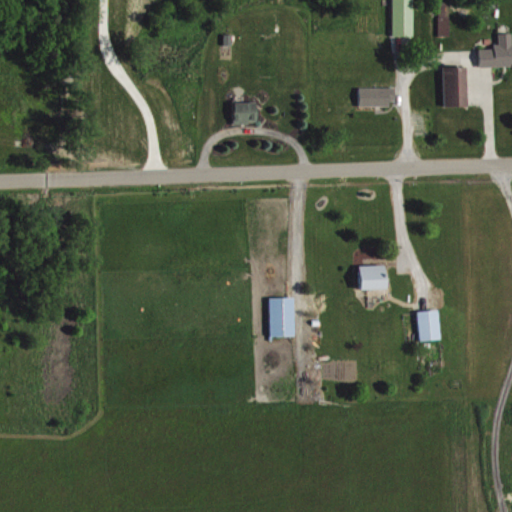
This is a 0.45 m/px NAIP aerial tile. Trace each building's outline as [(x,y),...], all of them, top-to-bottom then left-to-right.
[(394,0),(395,36),(415,35),(414,0),(394,0)] [(511,33),(500,34),(501,47),(481,48),(482,67),(511,65),(511,33)] [(445,67),(446,107),(470,106),(469,66),(445,67)] [(395,88),(361,87),(361,106),(395,106),(395,88)] [(236,124),(258,123),(257,102),(235,103),(236,124)] [(361,289),(387,288),(386,265),(361,266),(361,289)] [(272,336),(297,336),(296,297),(271,298),(272,336)] [(421,340),(442,340),(441,310),(420,311),(421,340)]
